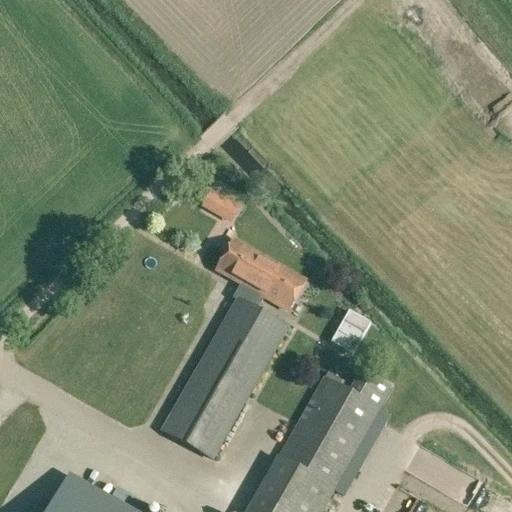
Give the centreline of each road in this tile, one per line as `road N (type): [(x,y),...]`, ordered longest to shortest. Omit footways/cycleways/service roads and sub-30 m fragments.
road 1 (unclassified): [(0,340),(233,120)]
road 2 (track): [(511,477),(455,421),(417,414),(392,425),(340,511)]
